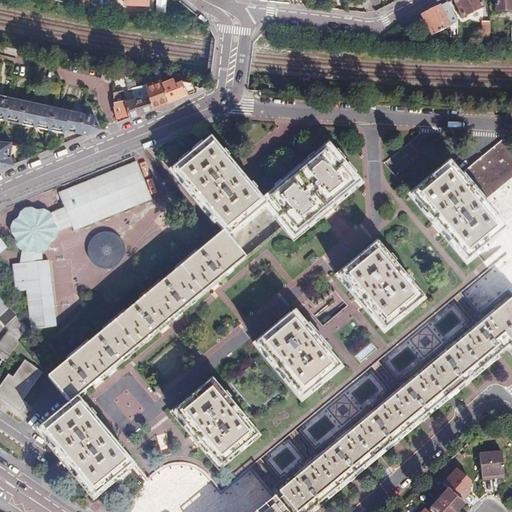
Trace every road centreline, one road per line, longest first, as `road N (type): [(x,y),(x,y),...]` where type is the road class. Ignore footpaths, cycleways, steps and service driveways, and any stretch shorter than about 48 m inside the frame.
road 1 (residential): [(511,123),(209,106)]
road 2 (tertiary): [(209,106),(0,193)]
road 3 (unclassified): [(236,24),(269,14),(374,27),(426,0)]
